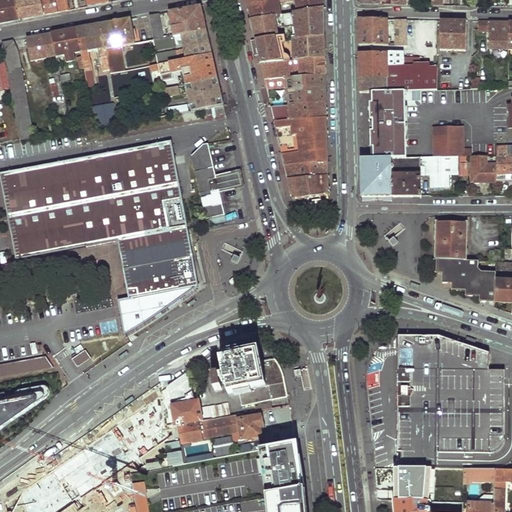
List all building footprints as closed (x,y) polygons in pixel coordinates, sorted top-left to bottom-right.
[(0,0),(0,22),(4,21),(10,20),(6,0),(0,0)] [(6,0),(10,20),(21,18),(17,0),(6,0)] [(17,0),(21,18),(30,17),(48,13),(57,11),(55,0),(26,0),(23,1),(23,0),(17,0)] [(64,0),(56,0),(59,11),(67,10),(64,0)] [(324,0),(276,0),(248,7),(250,13),(252,20),(272,17),(277,16),(280,15),(277,5),(295,0),(298,12),(324,8),(324,0)] [(204,20),(201,6),(195,7),(175,11),(169,12),(174,39),(207,32),(204,20)] [(325,22),(324,8),(298,12),(280,15),(277,16),(279,23),(281,24),(281,27),(285,27),(285,28),(292,27),(293,40),(325,37),(325,22)] [(150,16),(154,43),(164,41),(158,15),(150,16)] [(279,23),(277,16),(272,17),(273,28),(277,28),(281,27),(281,24),(279,23)] [(278,37),(277,28),(273,28),(272,17),(252,20),(256,40),(278,37)] [(389,46),(388,20),(359,19),(359,32),(360,45),(389,46)] [(113,47),(120,45),(122,49),(135,47),(131,20),(101,25),(106,52),(113,51),(113,47)] [(407,25),(408,20),(396,20),(396,28),(401,28),(401,36),(396,36),(396,46),(407,46),(407,29),(407,25)] [(466,51),(467,21),(456,21),(441,21),(441,50),(466,51)] [(510,50),(511,22),(495,22),(479,21),(479,32),(489,32),(489,49),(510,50)] [(98,52),(101,69),(108,67),(106,52),(101,25),(89,28),(77,30),(82,54),(83,59),(85,71),(88,71),(88,68),(90,67),(88,54),(98,52)] [(415,46),(416,29),(407,29),(407,46),(415,46)] [(75,65),(74,56),(82,54),(77,30),(65,32),(52,35),(57,57),(57,60),(65,59),(66,66),(75,65)] [(212,57),(207,32),(174,39),(164,41),(154,43),(156,53),(177,48),(176,41),(185,39),(187,52),(158,57),(160,68),(212,57)] [(52,35),(26,40),(30,62),(57,57),(52,35)] [(279,42),(278,37),(256,40),(259,51),(262,64),(284,61),(279,42)] [(325,47),(325,37),(293,40),(294,58),(294,60),(326,59),(325,47)] [(20,144),(34,141),(16,42),(3,44),(20,144)] [(113,51),(106,52),(108,67),(110,79),(125,76),(120,50),(113,51)] [(404,59),(404,52),(360,52),(360,72),(361,91),(370,91),(408,90),(436,90),(438,65),(415,65),(414,59),(404,59)] [(161,78),(182,74),(186,88),(218,81),(212,57),(160,68),(159,69),(161,78)] [(326,66),(326,59),(294,60),(289,61),(284,61),(262,64),(263,71),(265,79),(326,76),(326,66)] [(326,88),(326,76),(265,79),(268,90),(286,86),(289,105),(327,102),(326,88)] [(480,78),(471,77),(471,89),(480,89),(480,78)] [(224,107),(218,81),(186,88),(191,113),(215,108),(224,107)] [(147,104),(180,98),(179,89),(145,96),(147,104)] [(408,147),(408,90),(370,91),(370,118),(371,148),(408,147)] [(96,125),(116,124),(115,102),(95,103),(96,125)] [(327,108),(327,102),(289,105),(277,106),(272,107),(273,115),(275,122),(327,118),(327,108)] [(225,114),(224,107),(215,108),(215,116),(225,114)] [(185,108),(174,110),(175,116),(186,113),(185,108)] [(174,110),(152,114),(154,119),(175,116),(174,110)] [(328,129),(327,118),(275,122),(279,142),(285,166),(328,163),(328,151),(328,129)] [(463,150),(464,127),(435,128),(434,158),(460,158),(468,158),(472,158),(472,156),(472,150),(463,150)] [(0,193),(13,262),(115,242),(126,300),(115,302),(122,335),(158,314),(196,287),(168,143),(87,158),(0,174),(0,193)] [(511,174),(511,144),(498,146),(497,165),(497,174),(505,175),(505,180),(511,180),(511,175),(511,174)] [(214,179),(206,147),(203,147),(189,160),(205,222),(223,218),(218,196),(243,191),(239,173),(214,179)] [(408,158),(408,147),(371,148),(371,158),(392,158),(408,158)] [(497,174),(497,165),(487,164),(487,156),(472,156),(472,158),(472,182),(496,182),(496,181),(497,174)] [(393,197),(392,158),(371,158),(362,158),(363,179),(363,198),(393,197)] [(460,168),(460,158),(434,158),(408,158),(392,158),(393,197),(422,197),(421,173),(458,173),(458,168),(460,168)] [(467,175),(468,158),(460,158),(460,168),(459,175),(467,175)] [(328,169),(328,163),(285,166),(287,173),(288,179),(329,177),(328,169)] [(329,181),(329,177),(288,179),(290,186),(291,193),(306,192),(329,189),(329,181)] [(467,261),(467,223),(438,222),(437,259),(467,261)] [(479,268),(479,262),(467,261),(437,259),(436,273),(444,274),(444,283),(454,284),(453,290),(468,291),(467,296),(481,297),(481,302),(496,302),(497,280),(498,272),(484,271),(479,268)] [(511,270),(511,262),(504,263),(502,262),(498,262),(498,269),(511,270)] [(511,302),(511,280),(497,280),(496,302),(511,302)] [(403,335),(402,469),(440,469),(453,470),(465,470),(495,470),(511,469),(511,438),(504,438),(505,371),(489,370),(489,354),(441,338),(434,336),(429,335),(425,335),(421,334),(413,335),(403,335)] [(257,350),(221,358),(228,394),(234,392),(235,396),(240,395),(242,406),(254,403),(270,400),(288,397),(287,389),(283,374),(280,367),(276,359),(259,362),(257,350)] [(72,361),(78,369),(91,360),(85,352),(72,361)] [(0,378),(51,369),(44,358),(0,365),(0,378)] [(179,379),(170,386),(176,427),(204,421),(202,408),(201,404),(196,404),(189,372),(179,379)] [(219,374),(211,376),(214,390),(222,389),(219,374)] [(0,430),(46,398),(49,396),(49,394),(49,392),(49,390),(48,388),(47,387),(45,386),(19,391),(12,396),(10,392),(0,394),(0,430)] [(163,399),(161,388),(152,390),(154,401),(159,400),(163,399)] [(154,401),(136,405),(139,419),(136,420),(137,423),(163,417),(159,400),(154,401)] [(271,409),(270,400),(254,403),(256,411),(271,409)] [(232,416),(229,402),(202,408),(204,421),(232,416)] [(262,418),(259,416),(240,419),(243,440),(262,436),(261,429),(262,428),(263,425),(262,418)] [(171,440),(169,428),(149,432),(141,434),(143,445),(171,440)] [(189,447),(189,460),(211,459),(211,447),(189,447)] [(123,511),(113,453),(76,460),(9,506),(10,511),(123,511)] [(400,481),(400,492),(432,493),(432,485),(426,485),(427,476),(440,476),(440,469),(402,469),(402,481),(400,481)] [(503,511),(504,505),(507,505),(507,485),(501,484),(501,481),(511,481),(511,469),(495,470),(495,482),(494,505),(493,511),(503,511)] [(451,481),(451,488),(464,488),(464,481),(465,470),(453,470),(453,481),(451,481)] [(465,470),(464,481),(495,482),(495,470),(465,470)] [(147,511),(140,471),(130,473),(137,511),(147,511)] [(306,511),(304,490),(267,497),(269,511),(306,511)] [(447,493),(447,502),(463,503),(464,493),(447,493)] [(425,502),(393,500),(393,511),(431,511),(431,510),(425,510),(425,502)] [(468,503),(468,511),(493,511),(494,505),(468,503)]
